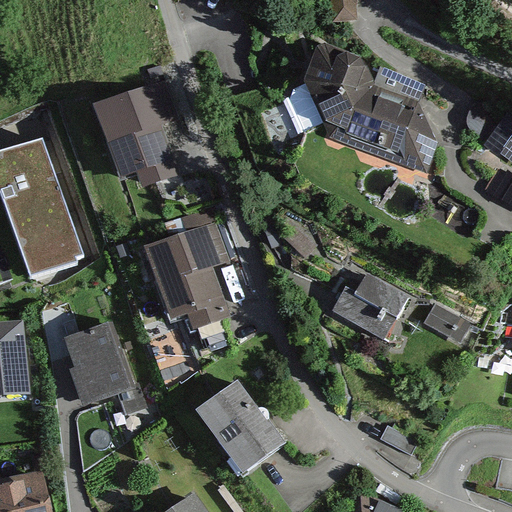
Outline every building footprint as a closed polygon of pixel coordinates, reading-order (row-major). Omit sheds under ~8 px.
[(355,0),(332,0),(332,2),(334,21),(356,19),(355,5),(355,0)] [(364,63),(334,57),(312,94),(293,102),(308,135),(324,127),(424,171),(434,150),(421,122),(366,96),(364,63)] [(154,92),(98,112),(128,198),(184,178),(154,92)] [(84,265),(41,145),(0,159),(0,199),(1,199),(30,283),(84,265)] [(511,179),(498,172),(487,190),(511,204),(511,179)] [(206,232),(147,251),(173,331),(233,312),(206,232)] [(404,300),(368,281),(358,299),(346,293),(335,314),(383,339),(404,300)] [(470,325),(438,307),(428,325),(461,343),(470,325)] [(117,324),(63,343),(87,410),(140,391),(117,324)] [(22,325),(0,326),(0,399),(28,397),(22,325)] [(242,386),(196,419),(242,484),(288,451),(242,386)] [(419,442),(389,427),(382,440),(412,456),(419,442)] [(51,511),(46,482),(0,490),(0,511),(51,511)] [(202,511),(194,500),(177,511),(202,511)]
